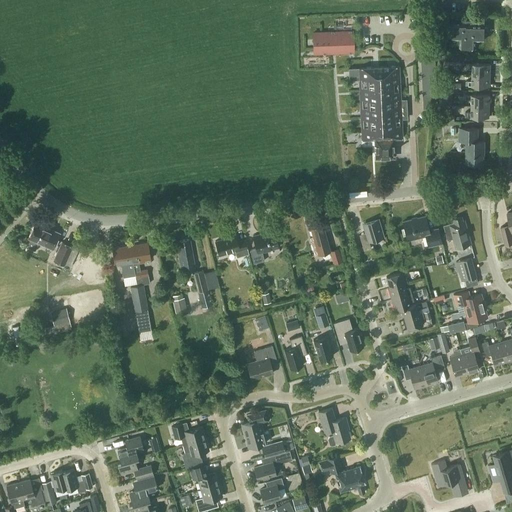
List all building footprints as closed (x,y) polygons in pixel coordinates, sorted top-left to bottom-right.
[(475,39),(485,39),(485,19),(462,18),(462,23),(452,23),(452,38),(460,38),(460,47),(468,47),(468,49),(473,49),(473,47),(475,47),(475,39)] [(354,53),(353,30),(313,31),(314,54),(354,53)] [(434,108),(431,57),(421,57),(424,109),(434,108)] [(472,74),(490,74),(490,64),(472,63),(467,63),(466,68),(472,68),(472,74)] [(362,139),(375,139),(376,158),(394,157),(393,138),(402,137),(401,119),(407,119),(406,99),(400,99),(399,66),(358,68),(349,68),(350,80),(359,79),(362,139)] [(490,86),(490,74),(472,74),(472,80),(466,80),(466,85),(472,85),(490,86)] [(452,90),(439,90),(439,102),(451,103),(452,90)] [(471,105),(489,106),(489,95),(472,94),(472,95),(466,94),(466,99),(472,99),(471,105)] [(489,117),(489,106),(471,105),(471,111),(465,111),(465,116),(471,116),(489,117)] [(484,150),(484,141),(477,141),(478,128),(460,127),(459,140),(467,141),(467,163),(483,163),(483,150),(484,150)] [(511,242),(511,211),(507,212),(510,224),(501,226),(505,244),(511,242)] [(428,246),(442,242),(438,228),(429,230),(425,215),(402,221),(407,239),(425,235),(428,246)] [(447,239),(452,237),(455,247),(471,243),(464,219),(462,220),(461,216),(452,218),(453,222),(444,225),(447,239)] [(364,250),(371,247),(368,240),(383,236),(378,219),(363,223),(367,236),(360,238),(364,250)] [(53,248),(60,232),(35,221),(28,237),(53,248)] [(331,255),(330,250),(322,223),(310,227),(314,240),(311,241),(315,255),(322,253),(322,256),(325,258),(330,257),(331,255)] [(250,250),(254,263),(264,260),(262,251),(279,246),(275,231),(261,234),(261,233),(253,235),(256,248),(250,250)] [(228,237),(215,240),(219,255),(235,250),(237,257),(249,253),(245,239),(238,241),(236,234),(228,236),(228,237)] [(195,268),(192,249),(190,250),(188,239),(176,241),(181,271),(195,268)] [(79,248),(61,240),(53,260),(65,265),(65,263),(71,266),(79,248)] [(147,241),(129,244),(135,271),(140,270),(139,262),(144,262),(144,260),(150,258),(147,241)] [(135,271),(129,244),(112,247),(115,265),(121,263),(123,277),(135,274),(136,277),(142,276),(141,270),(140,270),(135,271)] [(330,251),(335,271),(344,269),(339,248),(330,251)] [(466,286),(478,283),(471,257),(456,261),(461,280),(464,279),(466,286)] [(147,269),(141,270),(142,276),(136,277),(137,285),(143,284),(150,283),(147,269)] [(211,305),(201,269),(193,272),(203,313),(214,310),(213,304),(211,305)] [(386,276),(389,287),(407,282),(406,277),(403,278),(401,272),(386,276)] [(388,287),(391,299),(412,293),(410,286),(406,287),(405,283),(407,283),(407,282),(389,287),(388,287)] [(143,284),(137,285),(130,286),(135,311),(148,309),(143,284)] [(347,290),(334,294),(336,298),(342,296),(343,300),(349,299),(347,290)] [(456,304),(464,302),(466,309),(484,304),(481,293),(470,296),(468,290),(453,294),(456,304)] [(271,301),(269,291),(261,293),(264,303),(271,301)] [(183,297),(182,293),(172,295),(173,299),(172,300),(176,316),(188,313),(184,297),(183,297)] [(411,305),(411,304),(410,302),(415,300),(412,293),(391,299),(395,310),(401,308),(411,305)] [(441,301),(440,295),(433,296),(435,303),(441,301)] [(416,303),(411,304),(411,305),(401,308),(405,318),(422,313),(422,312),(419,313),(416,303)] [(484,304),(466,309),(469,321),(464,322),(466,328),(477,325),(476,319),(487,316),(484,304)] [(33,339),(72,328),(66,307),(50,311),(54,324),(52,325),(51,324),(40,327),(39,324),(31,326),(32,329),(31,330),(33,339)] [(325,312),(318,315),(321,326),(329,324),(325,312)] [(422,313),(405,318),(408,329),(423,324),(421,318),(423,317),(422,313)] [(269,326),(265,314),(255,317),(259,329),(269,326)] [(349,317),(334,322),(339,339),(346,337),(350,350),(363,346),(358,327),(353,328),(352,325),(349,317)] [(465,327),(463,320),(443,325),(445,331),(449,329),(450,332),(465,327)] [(500,341),(506,361),(511,358),(511,326),(509,328),(511,338),(500,341)] [(449,350),(444,331),(437,333),(442,352),(449,350)] [(303,364),(300,352),(306,350),(301,334),(289,338),(292,347),(284,349),(290,368),(303,364)] [(327,335),(313,339),(319,359),(333,355),(327,335)] [(440,346),(437,335),(428,338),(431,349),(440,346)] [(461,353),(467,372),(479,369),(475,356),(480,354),(475,336),(468,338),(471,350),(461,353)] [(506,361),(500,341),(489,344),(487,340),(481,342),(485,353),(490,352),(494,364),(506,361)] [(270,362),(277,360),(272,345),(265,347),(268,356),(247,363),(252,378),(273,372),(270,362)] [(450,353),(451,355),(449,356),(455,375),(467,372),(461,353),(460,347),(453,349),(453,352),(450,353)] [(441,353),(430,356),(432,361),(420,364),(426,384),(438,381),(435,370),(445,367),(441,353)] [(426,384),(420,364),(409,368),(407,363),(401,365),(405,377),(411,375),(414,387),(426,384)] [(336,441),(350,437),(347,424),(348,424),(345,416),(335,419),(332,407),(318,411),(324,431),(332,429),(333,434),(329,436),(328,438),(330,443),(332,444),(335,444),(336,441)] [(265,409),(252,413),(246,414),(248,421),(241,423),(245,435),(263,430),(261,421),(268,419),(265,409)] [(174,438),(181,436),(183,444),(205,437),(202,425),(187,429),(185,421),(171,426),(174,438)] [(266,441),(263,430),(245,435),(248,447),(266,441)] [(117,461),(138,456),(136,450),(143,448),(140,435),(124,440),(126,447),(117,449),(120,460),(117,461)] [(205,437),(183,444),(185,452),(181,453),(185,468),(199,464),(196,453),(209,449),(205,437)] [(285,450),(282,440),(262,446),(265,456),(285,450)] [(511,448),(493,454),(495,462),(488,464),(491,476),(498,474),(503,491),(511,488),(511,473),(511,470),(511,469),(511,448)] [(268,463),(254,467),(257,478),(276,473),(277,473),(273,462),(282,459),(283,462),(292,459),(289,450),(280,452),(266,456),(268,463)] [(301,456),(304,465),(310,463),(307,454),(301,456)] [(322,470),(330,468),(331,472),(337,470),(337,472),(335,472),(341,491),(355,487),(355,485),(358,484),(358,486),(357,486),(359,492),(364,491),(362,485),(361,485),(361,483),(365,482),(360,465),(341,470),(341,469),(342,468),(338,455),(319,461),(322,470)] [(151,464),(138,467),(135,457),(138,456),(117,461),(121,473),(134,469),(136,478),(153,473),(151,464)] [(464,478),(460,463),(447,467),(444,459),(431,463),(436,480),(446,477),(448,483),(464,478)] [(219,483),(215,471),(204,475),(201,463),(190,466),(192,474),(196,473),(200,488),(219,483)] [(310,463),(304,465),(301,465),(304,473),(312,471),(310,463)] [(63,471),(62,471),(67,489),(77,486),(78,491),(86,489),(86,488),(92,486),(88,472),(82,474),(83,479),(77,481),(74,468),(63,471)] [(55,490),(58,489),(60,495),(68,493),(67,489),(62,471),(63,471),(62,469),(50,472),(55,490)] [(146,487),(156,484),(154,474),(139,478),(142,488),(129,491),(132,503),(129,504),(150,498),(146,487)] [(278,489),(284,487),(281,476),(265,481),(267,487),(260,489),(264,501),(280,497),(278,489)] [(25,504),(23,499),(30,497),(33,505),(45,502),(41,489),(33,491),(30,478),(18,481),(23,499),(25,505),(25,504)] [(56,502),(50,480),(41,483),(47,504),(56,502)] [(11,502),(16,501),(17,507),(25,505),(23,499),(18,481),(7,485),(11,502)] [(219,483),(200,488),(203,497),(195,499),(199,511),(212,507),(209,499),(222,495),(219,483)] [(461,494),(458,483),(451,485),(454,496),(461,494)] [(98,501),(96,493),(90,495),(92,503),(98,501)] [(189,500),(187,493),(180,495),(182,502),(189,500)] [(307,507),(304,495),(292,498),(296,510),(307,507)] [(157,511),(157,508),(150,510),(147,499),(150,498),(129,504),(131,511),(157,511)] [(91,511),(92,511),(89,500),(79,503),(81,509),(72,511),(91,511)] [(291,511),(294,511),(289,500),(276,507),(278,511),(291,511)] [(322,511),(319,502),(313,504),(315,511),(322,511)]
